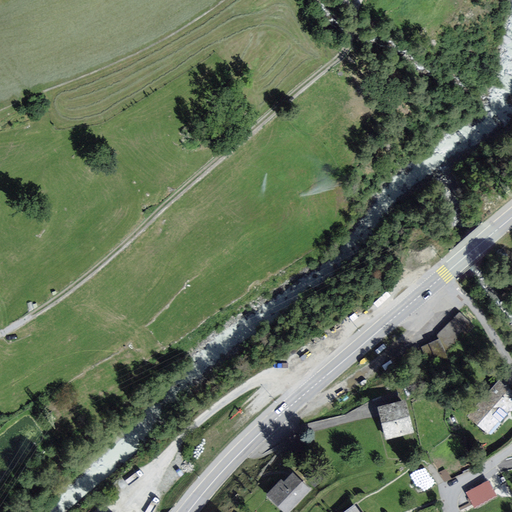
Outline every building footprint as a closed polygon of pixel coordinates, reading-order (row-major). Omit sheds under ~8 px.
[(435,337),(449,350),(474,322),(460,310),(435,337)] [(485,432),(511,405),(511,389),(499,377),(464,410),(485,432)] [(408,397),(378,406),(387,437),(417,429),(408,397)] [(256,459),(239,474),(251,488),(268,474),(256,459)] [(285,480),(281,477),(266,492),(285,511),(287,511),(312,488),(294,471),(285,480)] [(491,478),(467,489),(474,505),(498,493),(491,478)] [(363,511),(356,501),(341,511),(363,511)]
